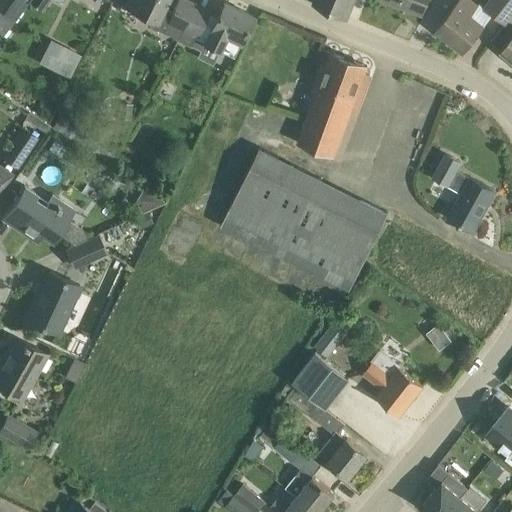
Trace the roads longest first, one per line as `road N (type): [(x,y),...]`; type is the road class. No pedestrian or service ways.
road 1 (residential): [(511,112),(480,87),(256,0)]
road 2 (residential): [(371,511),(511,343)]
